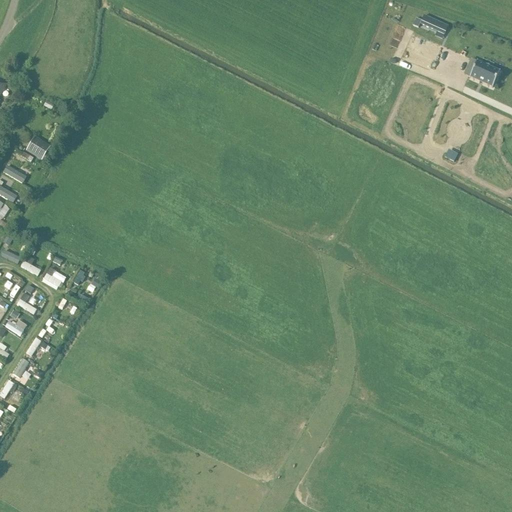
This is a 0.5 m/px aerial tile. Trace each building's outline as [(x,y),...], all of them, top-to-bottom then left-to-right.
[(444,35),(448,26),(424,16),(421,21),(420,24),(444,35)] [(416,19),(413,26),(418,29),(420,24),(421,21),(416,19)] [(416,31),(408,50),(436,61),(444,43),(416,31)] [(477,62),(470,78),(492,88),(500,72),(477,62)] [(43,159),(47,162),(54,151),(49,148),(51,146),(36,136),(27,150),(42,160),(43,159)] [(23,153),(20,159),(30,165),(34,159),(23,153)] [(445,157),(454,162),(456,158),(447,153),(445,157)] [(8,175),(22,183),(25,177),(11,169),(8,175)] [(2,200),(0,202),(0,222),(2,223),(12,207),(2,200)] [(7,236),(3,244),(9,247),(13,240),(7,236)] [(28,255),(34,257),(37,251),(32,249),(28,255)] [(6,251),(4,259),(22,265),(24,257),(6,251)] [(60,267),(62,262),(55,258),(53,263),(60,267)] [(26,261),(22,268),(40,278),(44,271),(26,261)] [(50,269),(46,276),(52,279),(55,273),(50,269)] [(82,270),(74,283),(80,287),(88,273),(82,270)] [(92,285),(97,289),(101,283),(95,280),(92,285)] [(25,291),(30,295),(34,290),(29,286),(25,291)] [(86,308),(90,302),(80,297),(77,302),(86,308)] [(60,309),(65,311),(69,301),(64,299),(60,309)] [(11,316),(16,319),(19,314),(14,311),(11,316)] [(0,355),(8,361),(12,355),(0,347),(0,355)] [(22,358),(14,373),(24,378),(32,362),(22,358)] [(9,379),(0,396),(7,400),(16,383),(9,379)]
